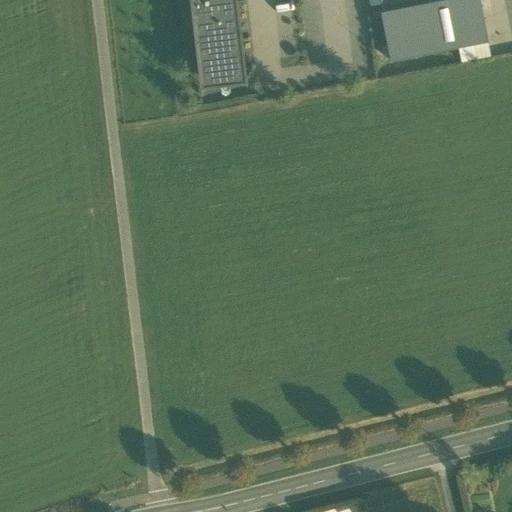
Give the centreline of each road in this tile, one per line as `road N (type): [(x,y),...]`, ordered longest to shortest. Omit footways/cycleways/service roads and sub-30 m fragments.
road 1 (track): [(97,0),(156,497)]
road 2 (tertiary): [(202,511),(511,433)]
